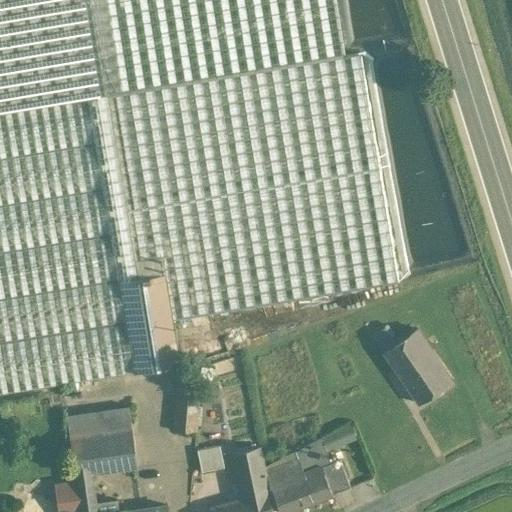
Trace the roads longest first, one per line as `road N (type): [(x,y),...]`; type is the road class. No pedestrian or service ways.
road 1 (secondary): [(441,0),(511,223)]
road 2 (unclassified): [(375,511),(511,445)]
